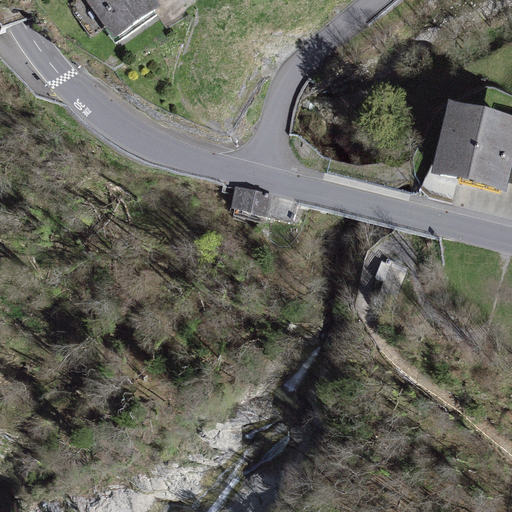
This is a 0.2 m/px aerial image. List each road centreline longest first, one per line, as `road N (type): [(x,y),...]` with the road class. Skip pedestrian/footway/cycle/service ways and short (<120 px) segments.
road 1 (tertiary): [(256,179),(168,154),(87,109),(61,85),(17,0)]
road 2 (tertiary): [(511,242),(256,179)]
road 3 (residential): [(256,179),(300,66),(377,0)]
